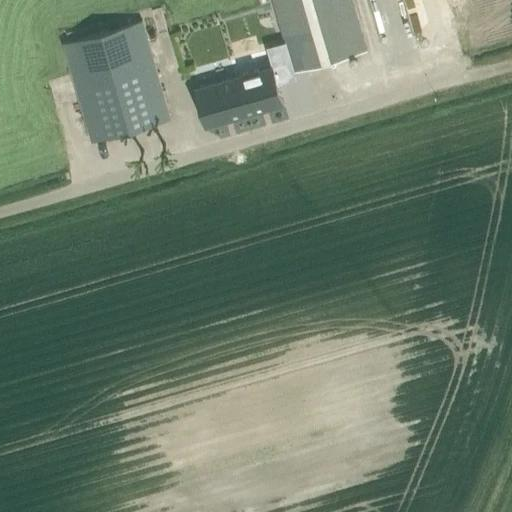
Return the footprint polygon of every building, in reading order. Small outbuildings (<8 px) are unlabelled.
[(275,0),(289,50),(294,69),(358,50),(343,0),(275,0)] [(261,1),(228,13),(232,22),(206,31),(215,55),(262,39),(257,26),(268,22),(261,1)] [(142,18),(65,41),(86,120),(91,139),(170,117),(142,18)] [(273,64),(234,75),(245,114),(284,103),(273,64)] [(234,75),(195,87),(206,125),(245,114),(234,75)]
